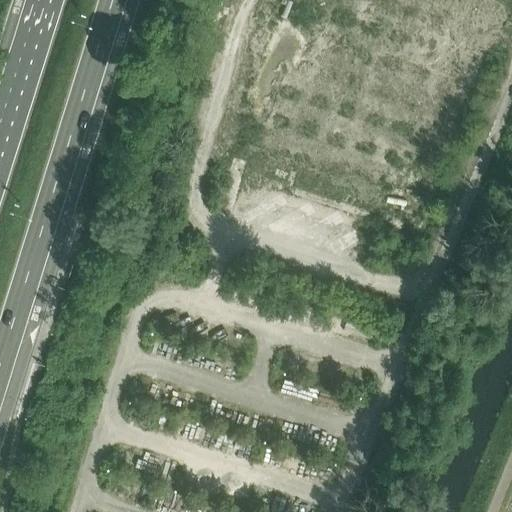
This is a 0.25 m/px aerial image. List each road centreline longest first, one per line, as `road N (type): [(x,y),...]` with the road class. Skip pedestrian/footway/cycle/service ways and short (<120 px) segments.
road 1 (primary): [(0,367),(115,0)]
road 2 (primary): [(49,0),(0,162)]
